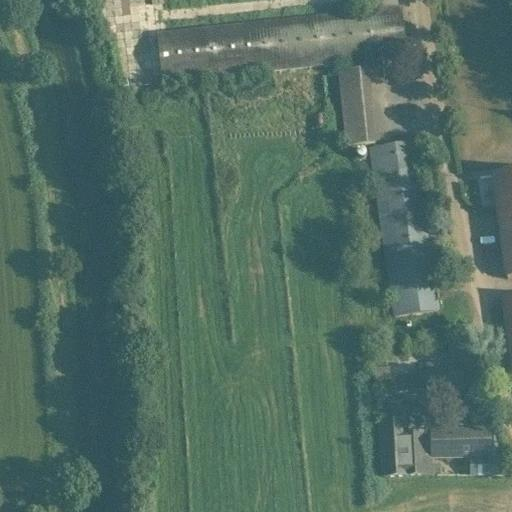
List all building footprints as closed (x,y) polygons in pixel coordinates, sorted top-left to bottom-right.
[(163,84),(406,58),(401,11),(158,36),(163,84)] [(341,72),(347,148),(375,146),(369,70),(341,72)] [(438,312),(434,284),(441,283),(420,143),(369,151),(395,319),(438,312)] [(511,278),(511,175),(494,178),(507,279),(511,278)] [(511,374),(511,299),(501,301),(511,374)] [(389,372),(373,371),(373,388),(389,388),(389,372)] [(408,422),(379,424),(382,480),(433,478),(432,459),(490,459),(490,431),(431,430),(431,438),(425,438),(425,434),(408,435),(408,422)]
